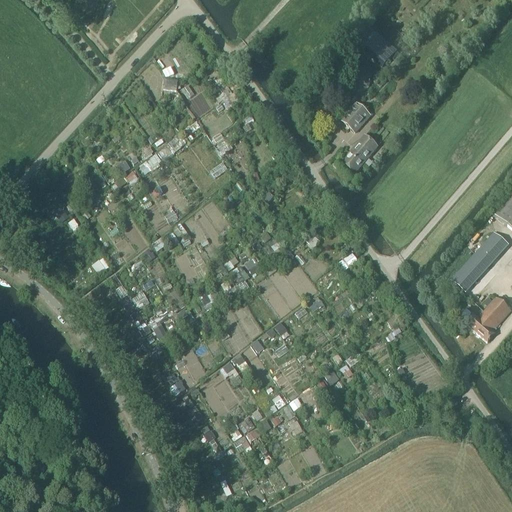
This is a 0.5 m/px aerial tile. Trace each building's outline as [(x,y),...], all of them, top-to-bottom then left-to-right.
[(357,43),(380,63),(392,50),(369,30),(357,43)] [(362,72),(352,75),(350,86),(358,93),(368,90),(370,79),(362,72)] [(223,100),(230,111),(245,96),(233,85),(228,90),(231,93),(223,100)] [(175,87),(162,86),(162,98),(175,99),(175,87)] [(339,122),(354,135),(369,118),(354,105),(339,122)] [(363,138),(340,165),(354,176),(377,149),(363,138)] [(148,149),(142,153),(143,156),(141,157),(143,160),(152,154),(148,149)] [(123,162),(115,168),(120,176),(128,170),(123,162)] [(94,180),(98,186),(103,183),(99,177),(94,180)] [(122,181),(114,186),(118,191),(125,186),(122,181)] [(511,190),(491,216),(511,233),(511,190)] [(273,198),(267,194),(262,200),(267,204),(273,198)] [(50,211),(35,220),(46,238),(61,229),(50,211)] [(493,235),(450,283),(464,295),(507,247),(493,235)] [(315,242),(310,237),(305,243),(310,248),(315,242)] [(351,255),(336,266),(342,274),(357,263),(351,255)] [(495,299),(476,320),(471,316),(463,324),(486,344),(494,336),(492,334),(510,312),(495,299)] [(320,304),(317,300),(307,307),(313,316),(321,309),(318,306),(320,304)] [(128,316),(135,312),(130,303),(122,308),(128,316)] [(187,312),(176,318),(181,327),(192,321),(187,312)] [(136,313),(129,317),(137,329),(143,325),(136,313)] [(397,327),(394,322),(387,326),(391,331),(397,327)] [(280,325),(273,330),(280,339),(286,334),(280,325)] [(150,335),(146,329),(138,335),(142,341),(150,335)] [(272,331),(265,336),(270,342),(276,337),(272,331)] [(263,351),(256,343),(251,347),(257,356),(263,351)] [(162,355),(157,349),(153,352),(158,359),(162,355)] [(241,359),(232,366),(234,368),(236,367),(238,369),(245,364),(241,359)] [(346,368),(340,372),(346,382),(352,378),(346,368)] [(194,390),(189,394),(192,399),(198,395),(194,390)] [(191,405),(187,398),(182,402),(187,408),(191,405)] [(280,411),(288,423),(299,416),(292,404),(280,411)] [(202,421),(197,413),(192,417),(196,424),(202,421)] [(277,420),(271,424),(274,430),(280,426),(277,420)] [(270,432),(266,425),(259,429),(263,436),(270,432)] [(210,434),(202,438),(207,446),(214,441),(210,434)] [(250,445),(256,441),(253,435),(247,439),(250,445)]
